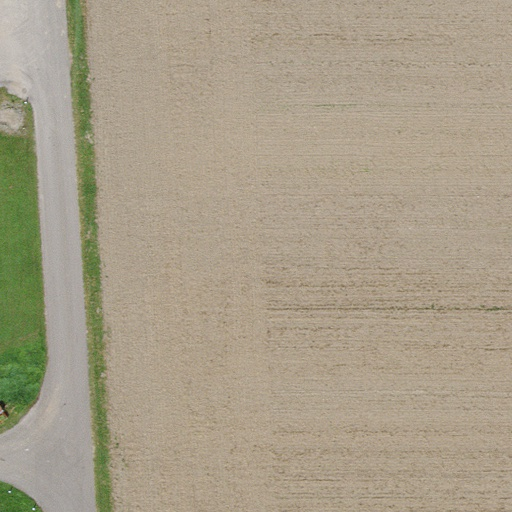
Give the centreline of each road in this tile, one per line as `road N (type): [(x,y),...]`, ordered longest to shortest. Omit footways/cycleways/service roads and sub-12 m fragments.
road 1 (track): [(52,0),(79,469)]
road 2 (unclassified): [(82,511),(79,469),(0,464)]
